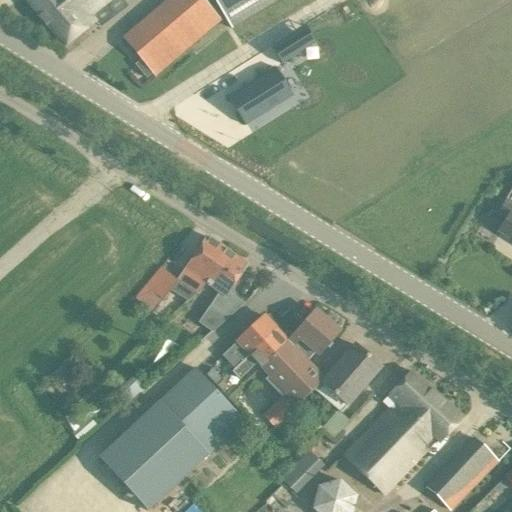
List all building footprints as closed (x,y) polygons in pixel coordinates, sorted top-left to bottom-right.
[(25,0),(43,20),(66,0),(102,0),(108,7),(118,0),(25,0)] [(94,17),(108,7),(102,0),(66,0),(43,20),(65,45),(95,20),(94,17)] [(218,21),(201,1),(200,0),(166,0),(124,36),(155,74),(218,21)] [(216,0),(230,25),(277,0),(216,0)] [(271,48),(282,64),(305,50),(295,33),(271,48)] [(275,68),(227,98),(245,126),(293,96),(275,68)] [(511,188),(496,214),(504,220),(497,232),(511,241),(511,188)] [(177,281),(167,273),(160,268),(145,286),(162,300),(170,290),(187,302),(197,294),(204,283),(199,280),(208,266),(212,269),(224,249),(206,237),(177,281)] [(246,264),(224,249),(212,269),(208,266),(199,280),(204,283),(218,293),(199,324),(212,332),(244,304),(227,292),(246,264)] [(313,310),(286,341),(287,342),(271,357),(259,368),(267,377),(265,379),(282,397),(264,414),(274,425),(313,389),(323,380),(305,361),(313,352),(317,355),(337,331),(313,310)] [(236,341),(236,342),(221,357),(234,369),(238,364),(249,355),(248,354),(275,328),(263,316),(236,341)] [(238,364),(234,369),(231,372),(240,381),(256,365),(259,368),(271,357),(287,342),(286,341),(275,328),(248,354),(249,355),(238,364)] [(353,345),(323,380),(313,389),(341,413),(379,367),(353,345)] [(62,366),(52,375),(58,381),(68,373),(62,366)] [(147,510),(243,421),(194,368),(99,457),(147,510)] [(215,385),(222,379),(212,368),(206,375),(215,385)] [(365,477),(438,397),(411,372),(382,403),(389,409),(344,458),(365,477)] [(461,419),(438,397),(365,477),(385,496),(436,441),(439,444),(461,419)] [(450,511),(497,462),(473,439),(426,488),(450,511)] [(308,451),(280,480),(296,495),(324,467),(308,451)] [(313,511),(351,511),(360,489),(335,480),(333,485),(321,481),(310,511),(313,511)]
